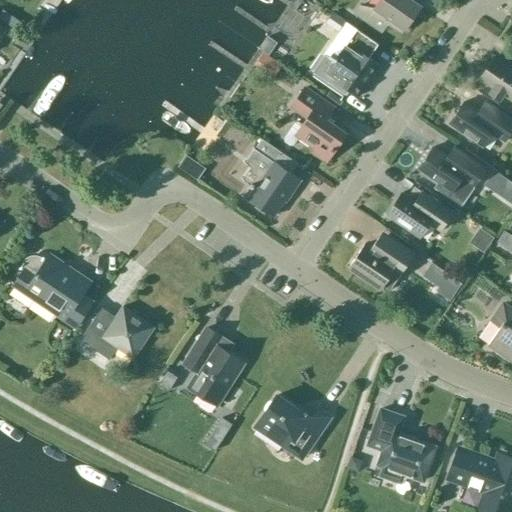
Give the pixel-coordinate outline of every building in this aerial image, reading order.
[(379,0),(374,8),(360,5),(355,13),(381,31),(387,22),(401,31),(403,28),(405,29),(420,7),(409,0),(379,0)] [(356,29),(332,13),(325,23),(339,32),(324,55),(334,61),(325,73),(332,77),(329,81),(345,92),(347,88),(358,96),(379,65),(368,58),(378,44),(356,29)] [(511,68),(494,56),(479,78),(493,88),(490,93),(499,99),(502,94),(511,100),(511,68)] [(294,122),(284,137),(285,142),(289,145),(294,144),(299,137),(315,148),(313,152),(326,162),(345,133),(325,119),(334,107),(305,87),(291,107),(307,118),(303,124),(299,121),(294,122)] [(490,119),(464,102),(449,123),(483,147),(492,133),(504,142),(511,129),(511,119),(497,109),(490,119)] [(297,163),(269,144),(261,139),(254,149),(252,148),(242,163),(248,167),(240,179),(248,185),(240,196),(249,202),(251,200),(274,216),(284,201),(285,202),(289,196),(300,180),(290,173),(297,163)] [(418,169),(438,183),(435,188),(460,205),(486,168),(466,155),(459,165),(433,147),(418,169)] [(177,167),(190,175),(198,163),(186,155),(177,167)] [(452,212),(429,196),(414,186),(407,196),(402,193),(387,214),(420,237),(429,223),(440,230),(452,212)] [(389,290),(400,275),(414,254),(387,236),(375,252),(364,244),(349,266),(381,289),(383,286),(389,290)] [(37,256),(34,255),(32,255),(30,256),(29,256),(27,257),(26,258),(25,259),(24,260),(19,268),(23,271),(13,285),(75,327),(92,302),(81,294),(90,281),(71,269),(67,274),(43,257),(41,258),(40,257),(38,256),(37,256)] [(460,284),(431,263),(422,275),(438,287),(443,281),(456,290),(460,284)] [(511,310),(503,305),(491,322),(500,328),(488,345),(511,361),(511,310)] [(133,358),(153,327),(123,306),(115,317),(101,308),(80,340),(109,360),(117,347),(133,358)] [(189,386),(218,404),(243,363),(216,345),(221,337),(206,328),(184,363),(197,372),(189,386)] [(301,458),(329,417),(316,408),(310,418),(276,395),(255,426),(301,458)] [(384,467),(382,473),(383,476),(397,481),(400,480),(402,474),(423,481),(435,447),(397,434),(403,417),(380,409),(368,445),(383,450),(378,465),(384,467)] [(511,511),(511,459),(502,455),(499,464),(458,450),(448,477),(487,491),(481,508),(479,511),(511,511)]
